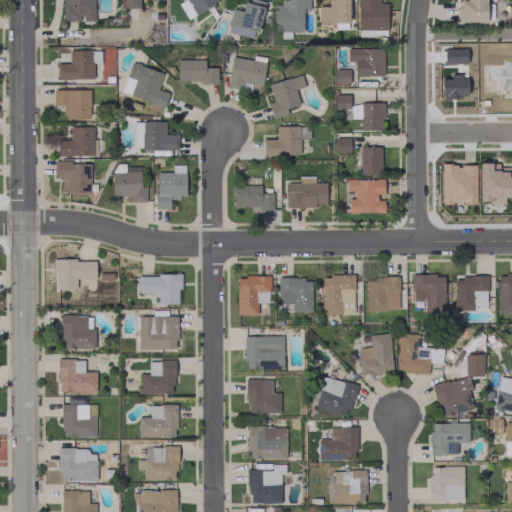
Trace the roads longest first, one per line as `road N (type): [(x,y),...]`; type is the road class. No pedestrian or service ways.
road 1 (residential): [(0,222),(63,222),(165,244),(511,244)]
road 2 (tertiary): [(23,0),(25,511)]
road 3 (residential): [(228,128),(215,162),(215,511)]
road 4 (residential): [(420,0),(415,245)]
